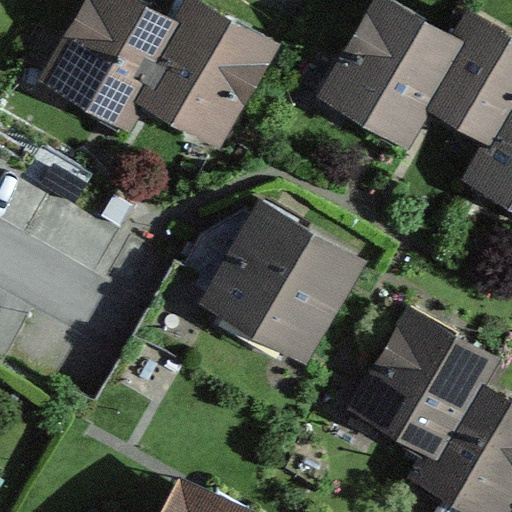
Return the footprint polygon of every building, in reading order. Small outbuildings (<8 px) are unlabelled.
[(121,130),(137,102),(127,96),(172,18),(162,12),(140,0),(73,0),(29,77),(121,130)] [(214,146),(275,42),(201,0),(168,0),(162,12),(172,18),(127,96),(137,102),(214,146)] [(413,101),(453,32),(441,25),(397,0),(355,0),(305,87),(399,141),(420,104),(413,101)] [(453,32),(413,101),(420,104),(471,133),(480,138),(511,82),(511,32),(455,0),(441,25),(453,32)] [(511,205),(511,82),(480,138),(471,133),(450,170),(511,205)] [(299,359),(361,251),(250,188),(189,296),(299,359)] [(410,448),(424,456),(472,376),(476,378),(491,352),(400,299),(338,406),(410,448)] [(511,399),(476,378),(472,376),(424,456),(410,448),(396,472),(464,511),(497,511),(511,487),(511,399)] [(241,511),(166,470),(165,469),(140,511),(241,511)]
